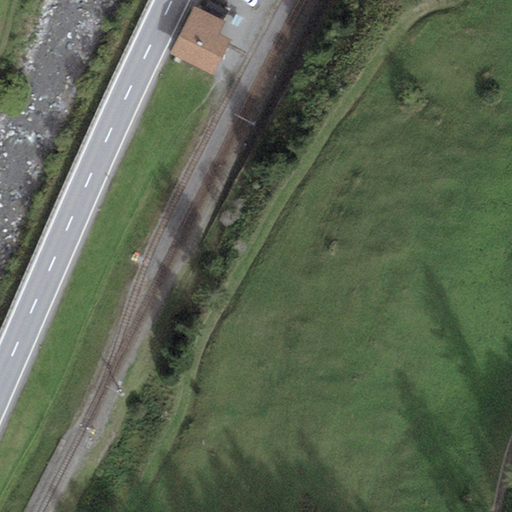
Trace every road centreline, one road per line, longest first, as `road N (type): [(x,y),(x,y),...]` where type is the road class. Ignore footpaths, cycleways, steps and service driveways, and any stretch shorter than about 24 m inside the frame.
road 1 (track): [(129,511),(186,405),(231,286),(403,11)]
road 2 (secondary): [(180,0),(0,395)]
